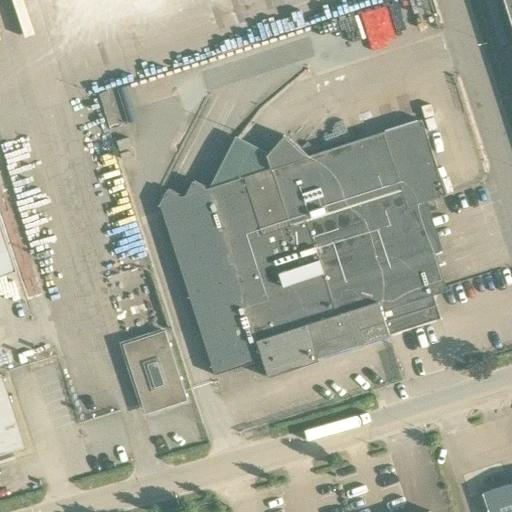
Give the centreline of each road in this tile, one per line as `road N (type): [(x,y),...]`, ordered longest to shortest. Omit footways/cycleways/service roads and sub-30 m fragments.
road 1 (unclassified): [(87,511),(511,386)]
road 2 (unclassified): [(511,183),(450,0)]
